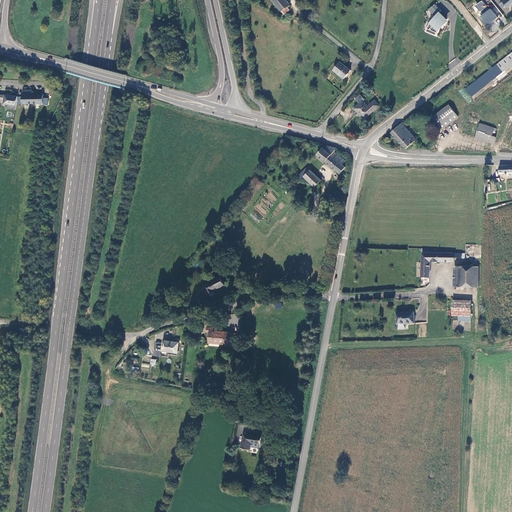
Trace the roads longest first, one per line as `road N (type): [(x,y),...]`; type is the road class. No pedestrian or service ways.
road 1 (trunk): [(43,511),(93,124)]
road 2 (unclassified): [(333,296),(271,292),(129,334),(0,321)]
road 3 (trunk): [(69,218),(30,511)]
road 4 (trunk): [(96,0),(69,218)]
road 5 (trunk): [(88,0),(69,218)]
road 6 (tertiary): [(333,296),(293,511)]
road 7 (secondary): [(364,148),(511,27)]
road 8 (unclassified): [(317,135),(372,61),(384,0)]
road 9 (secondary): [(69,65),(214,108)]
road 10 (tertiary): [(364,148),(333,296)]
road 11 (tertiary): [(364,148),(408,158),(511,160)]
road 12 (trunk): [(93,124),(118,0)]
road 13 (trunk): [(93,124),(109,0)]
road 14 (track): [(262,121),(236,0)]
